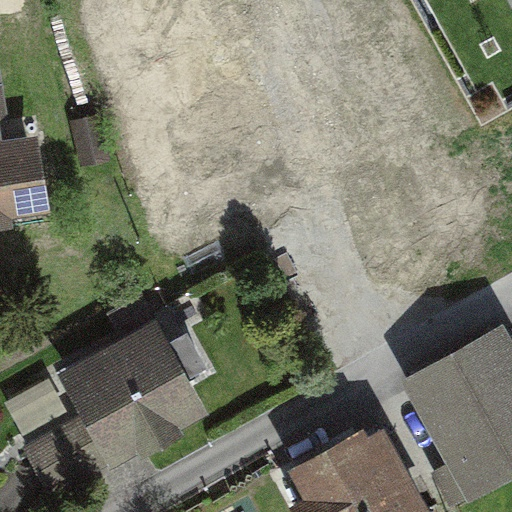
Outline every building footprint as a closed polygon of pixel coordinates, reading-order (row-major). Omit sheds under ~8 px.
[(209,0),(129,0),(191,179),(260,156),(234,79),(255,71),(238,22),(219,29),(209,0)] [(0,224),(39,219),(30,157),(0,160),(0,224)] [(85,420),(30,452),(54,493),(197,411),(179,379),(199,368),(182,339),(160,352),(151,338),(66,387),(85,420)] [(511,369),(496,341),(402,391),(460,499),(511,471),(511,369)] [(402,511),(360,439),(285,482),(302,511),(402,511)]
